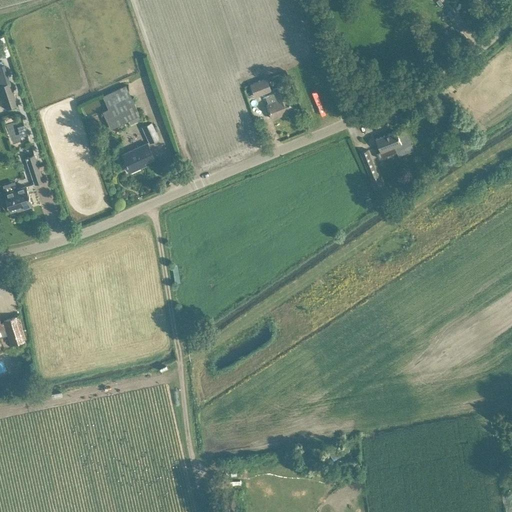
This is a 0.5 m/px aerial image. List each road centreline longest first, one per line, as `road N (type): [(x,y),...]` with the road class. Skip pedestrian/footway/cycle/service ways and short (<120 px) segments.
road 1 (unclassified): [(0,257),(70,239),(346,124),(438,78),(511,21)]
road 2 (track): [(207,511),(154,204)]
road 3 (track): [(346,124),(304,0)]
